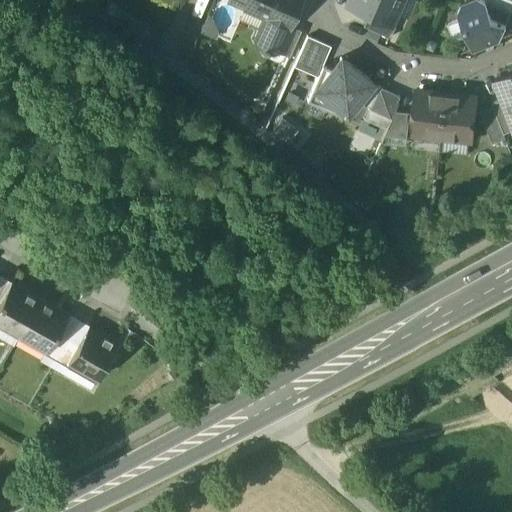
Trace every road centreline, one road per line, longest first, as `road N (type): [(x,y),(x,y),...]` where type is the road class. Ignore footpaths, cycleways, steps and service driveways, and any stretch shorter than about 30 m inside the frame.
road 1 (secondary): [(511,251),(33,511)]
road 2 (secondary): [(76,511),(271,417),(511,284)]
road 3 (track): [(48,0),(181,70),(258,128)]
road 4 (residential): [(320,0),(310,19),(389,56),(455,70),(511,54)]
road 5 (track): [(258,128),(421,276)]
road 6 (residential): [(0,239),(139,320)]
road 7 (track): [(271,417),(374,511)]
